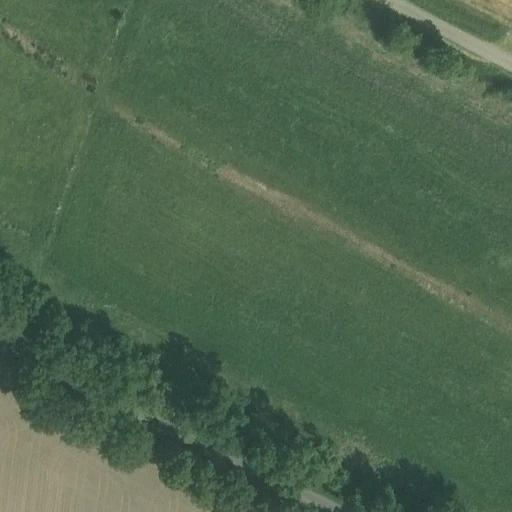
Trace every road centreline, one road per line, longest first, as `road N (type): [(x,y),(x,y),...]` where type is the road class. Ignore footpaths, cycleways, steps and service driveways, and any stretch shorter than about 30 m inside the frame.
road 1 (unclassified): [(335,511),(79,372),(0,316)]
road 2 (unclassified): [(511,62),(397,0)]
